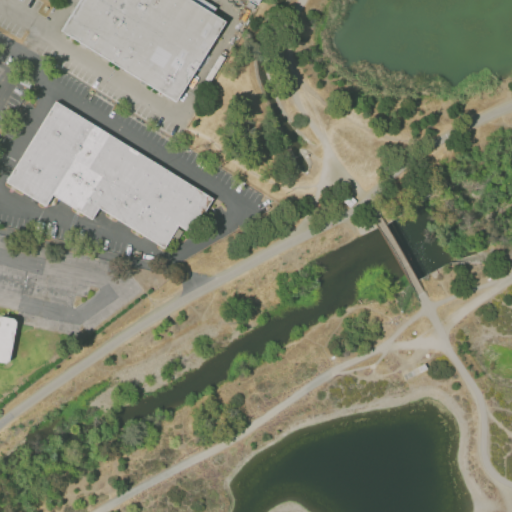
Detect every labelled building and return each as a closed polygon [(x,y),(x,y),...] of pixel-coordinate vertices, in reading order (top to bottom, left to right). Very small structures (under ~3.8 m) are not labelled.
[(63,31),(81,0),(193,0),(228,21),(179,102),(63,31)] [(217,200),(58,103),(7,185),(50,211),(57,196),(95,222),(101,211),(167,249),(180,230),(194,240),(217,200)] [(349,206),(356,200),(349,193),(342,199),(349,206)] [(0,362),(11,365),(19,319),(3,316),(0,317),(0,362)] [(403,375),(425,363),(427,368),(406,380),(403,375)]
